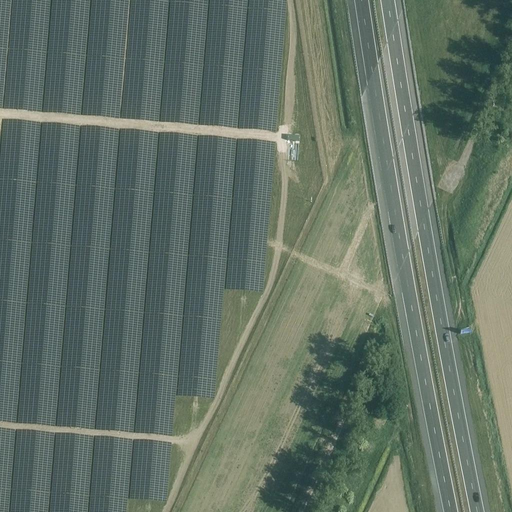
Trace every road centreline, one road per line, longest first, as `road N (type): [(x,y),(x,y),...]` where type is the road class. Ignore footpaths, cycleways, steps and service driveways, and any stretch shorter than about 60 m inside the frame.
road 1 (motorway): [(477,511),(386,0)]
road 2 (motorway): [(361,0),(451,511)]
road 3 (unclassified): [(301,511),(374,353)]
